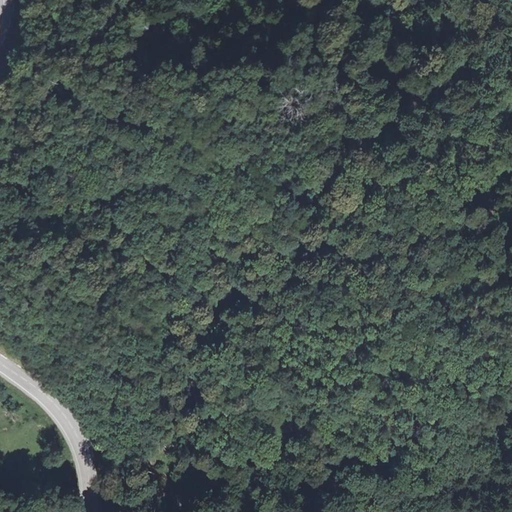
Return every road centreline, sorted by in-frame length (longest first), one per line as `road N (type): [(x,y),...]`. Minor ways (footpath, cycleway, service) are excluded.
road 1 (track): [(511,156),(455,191),(424,184),(360,134),(332,137),(253,250),(201,292),(169,362),(180,436),(157,470),(109,511)]
road 2 (secondary): [(0,363),(28,383),(86,453),(95,511)]
